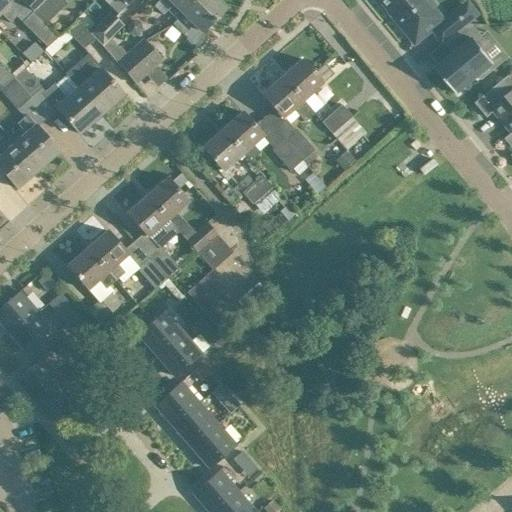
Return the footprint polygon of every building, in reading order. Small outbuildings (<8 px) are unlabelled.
[(4,0),(0,0),(0,13),(1,12),(10,22),(18,13),(4,0)] [(43,0),(23,0),(22,1),(32,11),(43,0)] [(64,0),(43,0),(32,11),(45,24),(67,2),(64,0)] [(131,0),(112,0),(108,5),(117,14),(131,0)] [(166,11),(176,20),(182,13),(195,0),(158,0),(153,5),(163,14),(166,11)] [(194,21),(182,34),(196,48),(204,40),(205,37),(205,33),(203,30),(224,8),(216,0),(195,0),(184,12),(194,21)] [(379,0),(414,41),(440,19),(431,9),(435,6),(430,0),(379,0)] [(32,11),(22,22),(48,47),(58,37),(45,24),(32,11)] [(457,11),(432,32),(442,44),(443,45),(446,42),(468,23),(457,11)] [(98,25),(89,34),(93,38),(101,45),(122,25),(110,13),(98,25)] [(75,20),(65,30),(72,36),(84,48),(93,38),(89,34),(76,19),(75,20)] [(132,19),(126,24),(128,33),(136,35),(142,29),(140,21),(132,19)] [(439,65),(436,68),(457,94),(479,76),(482,79),(497,66),(477,42),(483,37),(472,24),(468,24),(468,23),(446,42),(454,52),(439,65)] [(145,74),(126,54),(120,46),(118,48),(111,39),(103,47),(135,83),(145,74)] [(133,47),(126,53),(145,74),(154,66),(162,59),(149,44),(145,40),(133,47)] [(34,42),(22,53),(24,56),(30,62),(35,58),(43,51),(36,44),(34,42)] [(65,73),(100,113),(122,94),(100,69),(102,68),(87,52),(75,62),(76,63),(65,73)] [(302,59),(282,76),(314,113),(323,105),(312,93),(323,83),(315,74),(302,59)] [(0,84),(3,87),(13,78),(14,77),(0,63),(0,84)] [(14,77),(13,78),(30,98),(41,88),(29,74),(24,68),(14,77)] [(78,133),(100,113),(65,73),(41,92),(55,108),(56,107),(78,133)] [(511,79),(508,75),(475,103),(487,117),(496,110),(505,120),(511,114),(511,79)] [(282,76),(262,94),(275,109),(283,118),(294,109),(305,121),(314,113),(282,76)] [(0,90),(17,109),(30,98),(13,78),(3,87),(0,89),(0,90)] [(341,105),(322,122),(332,133),(351,116),(341,105)] [(222,129),(243,153),(249,161),(259,152),(253,144),(263,135),(242,111),(222,129)] [(26,133),(14,143),(37,169),(58,150),(45,135),(37,126),(35,125),(25,113),(16,121),(26,133)] [(351,116),(332,133),(345,149),(346,150),(365,133),(351,116)] [(284,138),(307,165),(316,157),(311,151),(313,149),(295,128),(284,138)] [(223,171),(243,153),(222,129),(202,147),(223,171)] [(307,165),(284,138),(273,147),(274,148),(272,150),(289,170),(292,168),(298,175),(308,167),(307,165)] [(0,147),(0,169),(3,172),(16,187),(37,169),(14,143),(4,152),(0,147)] [(350,153),(338,163),(344,170),(356,160),(350,153)] [(312,173),(304,180),(317,195),(325,187),(312,173)] [(236,185),(252,203),(271,186),(261,175),(254,182),(247,174),(236,185)] [(167,177),(147,195),(168,219),(188,201),(167,177)] [(147,195),(126,213),(144,233),(134,241),(167,278),(179,267),(160,246),(178,230),(168,219),(147,195)] [(186,240),(196,252),(217,234),(207,222),(186,240)] [(107,230),(86,248),(115,280),(117,278),(122,283),(137,269),(155,288),(167,278),(134,241),(124,250),(107,230)] [(233,252),(217,234),(196,252),(212,270),(233,252)] [(86,248),(66,265),(90,293),(99,285),(105,292),(108,289),(110,287),(108,286),(115,280),(86,248)] [(54,284),(45,274),(37,281),(46,290),(54,284)] [(205,274),(186,292),(194,301),(214,284),(205,274)] [(214,284),(194,301),(202,310),(221,293),(214,284)] [(0,307),(0,322),(12,335),(37,313),(19,291),(0,307)] [(221,293),(202,310),(211,320),(230,303),(221,293)] [(97,302),(88,309),(107,330),(118,321),(101,302),(99,305),(97,302)] [(230,303),(211,320),(219,329),(238,312),(230,303)] [(138,334),(156,355),(183,332),(164,311),(138,334)] [(37,313),(12,335),(30,356),(56,334),(37,313)] [(202,318),(189,329),(195,337),(208,326),(202,318)] [(183,332),(156,355),(175,376),(201,353),(183,332)] [(16,380),(35,401),(60,378),(41,357),(16,380)] [(86,361),(77,369),(93,387),(102,379),(100,377),(86,361)] [(60,378),(35,401),(53,422),(79,399),(60,378)] [(154,404),(173,426),(199,403),(181,382),(154,404)] [(220,385),(212,392),(219,401),(228,393),(227,393),(225,390),(220,385)] [(199,403),(173,426),(191,446),(217,424),(199,403)] [(217,424),(191,446),(209,468),(236,445),(217,424)] [(241,451),(232,458),(240,468),(249,460),(241,451)] [(193,493),(209,511),(213,511),(238,491),(219,470),(193,493)] [(256,511),(238,491),(213,511),(256,511)] [(272,500),(263,508),(266,511),(275,511),(280,509),(279,507),(276,505),(272,500)]
